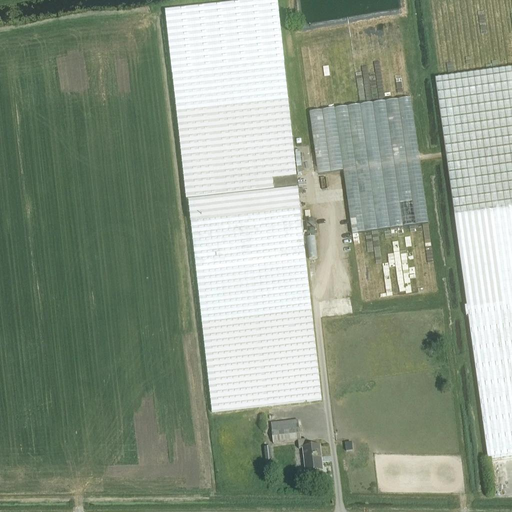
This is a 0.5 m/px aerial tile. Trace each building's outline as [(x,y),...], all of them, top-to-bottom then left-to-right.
[(322,401),(277,0),(264,0),(165,11),(187,203),(189,203),(213,413),(322,401)] [(511,69),(434,80),(467,308),(465,308),(466,318),(468,318),(488,460),(511,456),(511,69)] [(352,234),(428,225),(413,98),(372,103),(374,117),(362,118),(362,115),(356,115),(356,112),(352,113),(351,107),(311,112),(318,175),(345,171),(352,234)] [(316,238),(308,238),(309,259),(317,259),(316,238)] [(271,425),(272,433),(273,444),(298,442),(299,450),(303,449),(306,473),(323,471),(320,447),(308,448),(307,441),(301,441),(300,429),(299,421),(271,425)]
